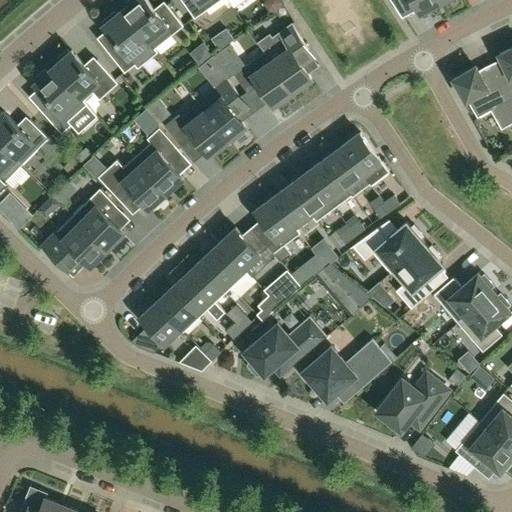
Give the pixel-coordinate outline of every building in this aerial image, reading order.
[(123,9),(154,48),(184,24),(168,4),(158,12),(147,0),(128,0),(127,1),(129,4),(123,9)] [(218,0),(182,0),(195,17),(218,0)] [(440,1),(439,0),(412,0),(419,12),(440,1)] [(154,48),(123,9),(117,14),(115,11),(103,20),(106,22),(104,24),(119,43),(109,51),(125,71),(135,63),(138,66),(157,51),(154,48)] [(312,77),(298,57),(309,49),(292,24),(272,38),(278,45),(267,53),(266,53),(292,91),(312,77)] [(505,64),(490,71),(511,113),(511,47),(500,53),(505,64)] [(83,100),(84,99),(93,91),(100,98),(118,82),(97,59),(88,68),(72,50),(70,51),(67,49),(57,58),(59,61),(53,66),(83,100)] [(266,53),(267,53),(265,51),(233,73),(248,92),(259,84),(273,104),(292,91),(266,53)] [(502,128),(511,121),(511,113),(490,71),(482,76),(476,65),(454,78),(466,99),(468,98),(478,116),(491,109),(502,128)] [(83,100),(53,66),(47,71),(45,69),(34,78),(37,81),(35,83),(51,101),(41,109),(62,132),(72,123),(68,120),(87,103),(84,99),(83,100)] [(229,138),(232,142),(245,131),(242,128),(246,124),(239,116),(250,107),(241,97),(227,78),(197,101),(204,110),(227,139),(229,138)] [(161,113),(171,104),(158,89),(148,98),(161,113)] [(0,141),(22,163),(49,137),(30,119),(21,128),(4,111),(2,113),(0,110),(0,141)] [(226,141),(227,139),(204,110),(187,124),(179,114),(166,124),(182,144),(194,135),(209,154),(213,151),(216,154),(228,144),(226,141)] [(151,141),(134,156),(165,191),(184,175),(167,156),(178,146),(160,126),(147,137),(151,141)] [(360,132),(343,145),(370,182),(370,183),(371,184),(389,171),(360,132)] [(22,163),(0,141),(0,192),(9,183),(6,180),(22,163)] [(352,194),(351,194),(352,196),(370,183),(370,182),(343,145),(325,158),(352,194)] [(148,207),(165,191),(134,156),(124,166),(117,158),(98,176),(123,201),(133,190),(148,207)] [(335,206),(351,194),(352,194),(325,158),(308,171),(334,206),(335,206)] [(51,212),(99,178),(86,160),(38,194),(51,212)] [(308,171),(290,183),(311,212),(317,220),(334,206),(308,171)] [(294,225),(295,224),(311,212),(290,183),(273,196),(294,225)] [(100,186),(73,214),(107,247),(123,230),(108,214),(118,204),(100,186)] [(394,195),(384,201),(391,210),(400,203),(394,195)] [(300,232),(295,224),(294,225),(273,196),(255,210),(276,238),(268,245),(281,261),(291,253),(284,244),(300,232)] [(391,210),(384,201),(374,208),(380,217),(391,210)] [(11,218),(18,226),(27,217),(19,209),(11,218)] [(90,263),(107,247),(73,214),(43,244),(68,269),(82,255),(90,263)] [(359,219),(349,226),(355,235),(365,228),(359,219)] [(391,272),(395,269),(394,268),(425,242),(421,237),(424,235),(414,224),(411,226),(407,221),(386,238),(376,227),(353,245),(365,258),(373,251),(391,272)] [(355,235),(349,226),(339,234),(345,242),(355,235)] [(236,227),(220,242),(244,268),(244,267),(260,252),(236,227)] [(248,271),(244,267),(244,268),(220,242),(204,257),(231,286),(248,271)] [(429,247),(425,242),(394,268),(395,269),(406,281),(396,289),(411,307),(430,291),(422,281),(443,263),(439,258),(441,255),(432,244),(429,247)] [(319,258),(325,266),(334,258),(328,250),(319,258)] [(204,257),(188,271),(216,301),(231,286),(204,257)] [(316,273),(325,266),(319,258),(309,265),(316,273)] [(344,274),(354,283),(345,291),(359,308),(373,296),(330,262),(321,269),(333,283),(344,274)] [(188,271),(172,286),(200,315),(216,301),(188,271)] [(458,322),(495,291),(491,287),(494,284),(484,273),(482,276),(479,272),(462,286),(454,276),(434,293),(458,322)] [(282,302),(301,285),(292,274),(273,291),(282,302)] [(183,331),(200,315),(172,286),(157,301),(181,327),(180,327),(183,331)] [(495,291),(458,322),(483,350),(502,333),(494,324),(511,309),(507,306),(510,303),(501,292),(498,295),(495,291)] [(278,305),(271,297),(262,305),(269,313),(278,305)] [(164,342),(180,327),(181,327),(157,301),(140,316),(164,342)] [(243,329),(251,321),(244,314),(236,322),(243,329)] [(287,354),(295,363),(326,335),(310,316),(288,334),(277,321),(274,324),(267,316),(252,330),(259,337),(244,350),(251,359),(249,361),(249,364),(256,373),(259,373),(262,371),(264,373),(287,354)] [(243,329),(236,322),(227,330),(234,338),(243,329)] [(426,350),(434,340),(423,330),(415,340),(426,350)] [(361,347),(368,354),(352,368),(332,345),(303,369),(304,371),(301,373),(311,385),(314,382),(328,398),(352,377),(360,387),(392,360),(372,337),(361,347)] [(213,344),(205,352),(212,360),(221,351),(213,344)] [(211,360),(201,350),(188,364),(202,369),(211,360)] [(449,389),(430,374),(418,389),(403,377),(378,409),(386,416),(386,420),(394,426),(398,426),(401,428),(421,403),(431,411),(449,389)] [(480,420),(511,447),(511,398),(504,392),(480,420)] [(511,447),(480,420),(455,449),(476,466),(484,456),(501,470),(504,466),(507,469),(511,462),(511,447)] [(62,511),(65,505),(45,496),(40,509),(28,504),(25,511),(62,511)]
